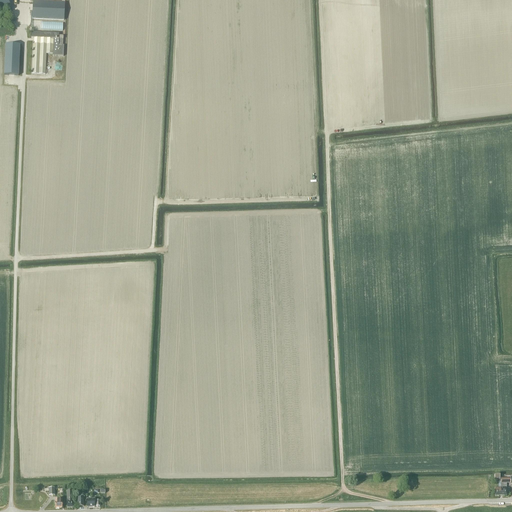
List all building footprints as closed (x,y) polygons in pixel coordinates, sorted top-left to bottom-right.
[(32,0),(32,19),(64,20),(65,3),(39,2),(39,0),(32,0)] [(63,23),(41,22),(40,30),(62,31),(63,23)] [(63,46),(63,36),(59,36),(59,34),(31,33),(31,38),(34,38),(32,74),(45,75),(46,54),(52,54),(53,39),(53,56),(63,57),(64,46),(63,46)] [(5,45),(4,75),(5,75),(18,76),(20,46),(15,45),(5,45)] [(506,496),(506,488),(506,483),(510,483),(510,478),(500,478),(500,482),(500,483),(500,488),(501,496),(506,496)]
